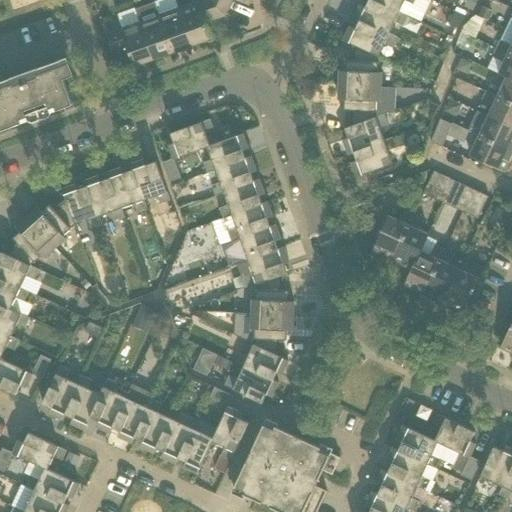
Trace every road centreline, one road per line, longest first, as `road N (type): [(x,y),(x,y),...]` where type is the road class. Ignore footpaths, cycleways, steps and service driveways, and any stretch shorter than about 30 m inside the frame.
road 1 (residential): [(267,88),(245,76),(0,162)]
road 2 (residential): [(343,511),(369,455),(289,418),(345,300)]
road 3 (residential): [(345,300),(267,88)]
road 4 (residential): [(465,382),(384,343),(345,300)]
road 5 (residential): [(114,459),(0,406)]
road 6 (residential): [(228,511),(114,459)]
